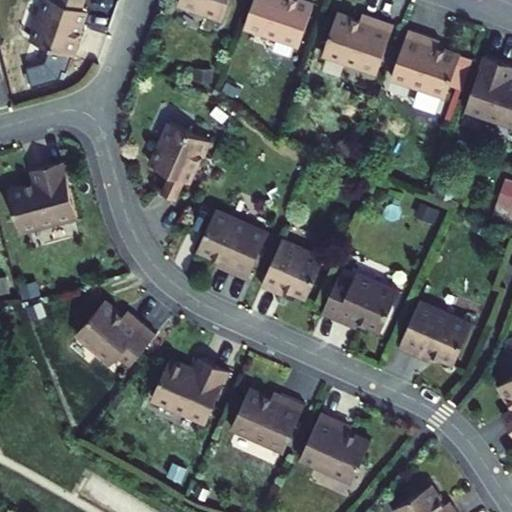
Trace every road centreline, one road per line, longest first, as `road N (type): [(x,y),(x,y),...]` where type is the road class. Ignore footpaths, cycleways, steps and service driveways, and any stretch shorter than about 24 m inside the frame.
road 1 (residential): [(90,115),(131,231),(167,278),(210,308),(431,409),(462,434),(511,508)]
road 2 (residential): [(90,115),(136,0)]
